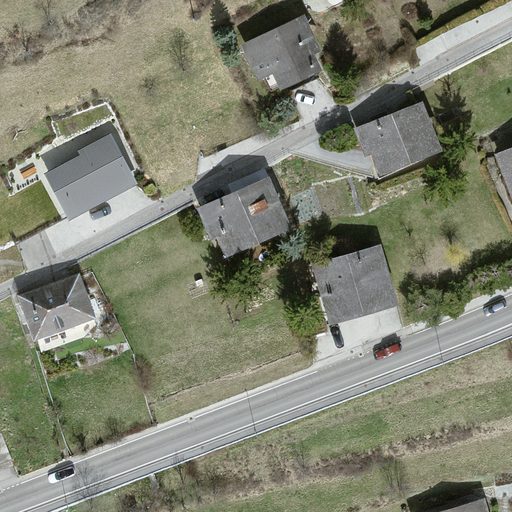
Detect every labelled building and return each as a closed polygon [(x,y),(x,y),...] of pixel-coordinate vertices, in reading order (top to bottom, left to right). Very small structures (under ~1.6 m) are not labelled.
[(306,20),(242,47),(271,96),(326,69),(306,20)] [(422,105),(356,131),(378,179),(442,155),(422,105)] [(41,178),(68,223),(134,186),(109,135),(41,178)] [(511,146),(495,152),(511,198),(511,146)] [(268,182),(194,212),(229,258),(290,229),(268,182)] [(382,246),(311,268),(330,324),(396,305),(382,246)] [(77,279),(16,301),(35,339),(91,322),(77,279)]
